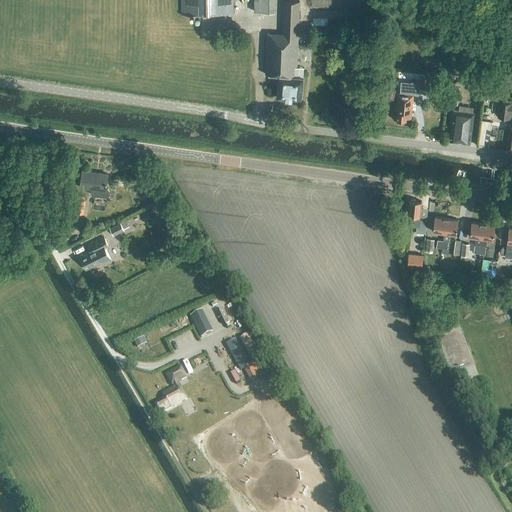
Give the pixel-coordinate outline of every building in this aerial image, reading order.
[(233,14),(232,0),(182,0),(182,14),(233,14)] [(281,8),(281,0),(259,0),(260,8),(281,8)] [(301,99),(303,77),(295,77),(296,68),(299,2),(284,1),(282,35),(267,34),(264,75),(277,75),(276,98),(301,99)] [(428,88),(429,74),(421,74),(421,81),(420,87),(428,88)] [(413,94),(412,94),(419,95),(420,87),(421,81),(412,80),(411,84),(401,83),(400,93),(398,93),(396,109),(398,109),(397,120),(406,121),(406,117),(411,118),(413,94)] [(457,105),(460,89),(450,88),(448,103),(457,105)] [(511,102),(500,102),(498,116),(510,117),(510,116),(511,116),(511,125),(509,125),(507,149),(511,149),(511,102)] [(470,143),(474,113),(454,110),(450,140),(470,143)] [(108,188),(106,188),(108,174),(82,170),(80,187),(92,189),(91,193),(92,194),(107,196),(109,194),(110,191),(108,188)] [(143,176),(129,181),(131,185),(145,180),(143,176)] [(84,213),(86,199),(78,198),(76,212),(84,213)] [(167,198),(161,201),(163,206),(168,207),(172,206),(167,198)] [(420,216),(422,201),(416,200),(415,199),(412,199),(411,200),(409,200),(407,214),(413,215),(412,226),(417,227),(416,232),(425,233),(427,217),(420,216)] [(502,211),(500,220),(506,222),(508,212),(502,211)] [(432,231),(444,233),(446,218),(435,216),(432,231)] [(444,233),(443,241),(442,248),(447,249),(449,233),(456,234),(458,220),(446,218),(444,233)] [(474,253),(479,253),(483,223),(471,221),(470,236),(476,237),(474,253)] [(113,235),(124,230),(120,222),(110,228),(113,235)] [(495,225),(483,223),(479,253),(485,254),(487,239),(493,240),(495,225)] [(102,264),(111,260),(105,248),(108,246),(104,237),(87,245),(90,251),(80,256),(86,269),(101,261),(102,264)] [(432,252),(434,239),(427,238),(425,251),(432,252)] [(469,244),(462,243),(461,255),(468,256),(469,244)] [(421,267),(423,255),(412,254),(412,257),(408,257),(407,266),(421,267)] [(487,277),(495,278),(497,261),(489,260),(487,277)] [(469,265),(468,275),(477,276),(478,266),(469,265)] [(117,289),(110,292),(114,299),(120,296),(117,289)] [(103,309),(97,298),(90,302),(95,312),(103,309)] [(190,317),(200,338),(212,332),(201,311),(190,317)] [(207,316),(210,323),(216,320),(213,314),(207,316)] [(244,341),(250,338),(247,331),(241,334),(244,341)] [(143,338),(134,342),(137,348),(146,344),(143,338)] [(247,351),(255,349),(252,339),(244,341),(247,351)] [(465,347),(465,355),(474,355),(473,347),(465,347)] [(197,354),(199,362),(216,357),(213,349),(197,354)] [(250,381),(267,372),(268,371),(261,359),(243,369),(250,381)] [(172,386),(173,388),(162,394),(165,398),(155,404),(159,411),(161,410),(162,412),(187,399),(178,383),(187,378),(181,366),(165,374),(172,386)]
